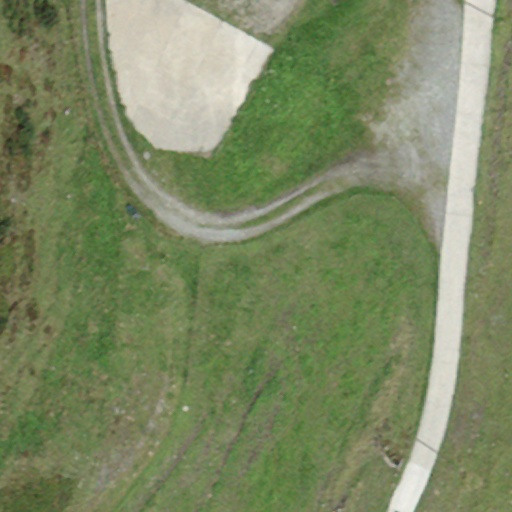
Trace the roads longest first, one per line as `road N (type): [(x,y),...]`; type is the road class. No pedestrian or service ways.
road 1 (track): [(115,0),(155,190),(209,241),(377,171),(487,255)]
road 2 (track): [(425,511),(458,459),(487,255)]
road 3 (track): [(487,255),(511,78)]
